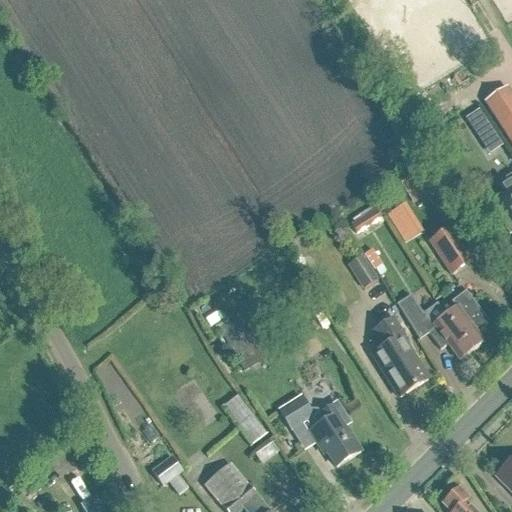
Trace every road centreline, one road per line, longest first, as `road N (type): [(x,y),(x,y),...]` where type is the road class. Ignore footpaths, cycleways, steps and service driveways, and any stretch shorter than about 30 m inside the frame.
road 1 (unclassified): [(143,511),(60,348),(0,252)]
road 2 (primary): [(380,511),(511,383)]
